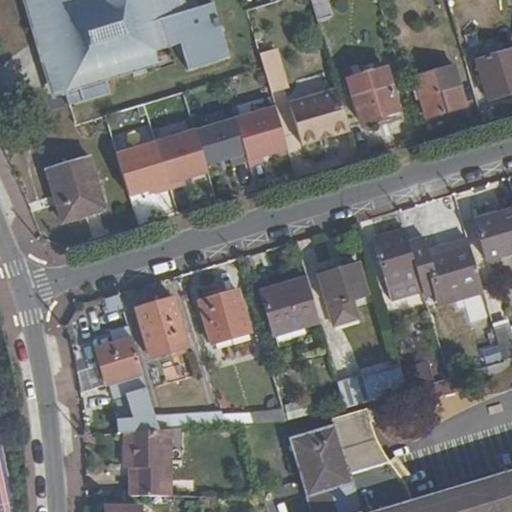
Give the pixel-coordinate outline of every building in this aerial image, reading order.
[(214,4),(200,9),(180,15),(175,0),(23,0),(53,98),(160,67),(156,54),(182,46),(189,72),(230,60),(214,4)] [(175,0),(180,15),(200,9),(197,0),(175,0)] [(312,0),(319,22),(335,17),(330,0),(331,0),(312,0)] [(458,65),(467,62),(460,39),(451,42),(458,65)] [(276,47),(258,53),(270,92),(288,86),(276,47)] [(491,101),(511,94),(511,52),(479,62),(491,101)] [(469,108),(462,87),(461,88),(455,68),(418,78),(430,119),(448,114),(448,115),(469,108)] [(350,82),(363,125),(402,113),(389,70),(368,76),(352,81),(350,82)] [(335,136),(352,131),(339,88),(291,102),(304,145),(320,140),(320,137),(334,133),(335,136)] [(274,105),(234,118),(246,156),(247,160),(287,147),(274,105)] [(234,118),(193,129),(205,168),(246,156),(234,118)] [(193,129),(154,141),(168,186),(207,174),(205,168),(193,129)] [(132,202),(156,196),(145,150),(121,156),(132,202)] [(106,212),(90,158),(49,170),(65,224),(106,212)] [(486,260),(511,252),(511,211),(475,222),(486,260)] [(390,301),(423,291),(408,242),(405,230),(372,240),(390,301)] [(423,292),(425,297),(436,294),(439,304),(482,292),(467,243),(424,256),(419,239),(408,242),(423,291),(423,292)] [(325,306),(350,299),(365,294),(356,264),(316,276),(325,306)] [(273,336),(318,323),(306,281),(261,294),(273,336)] [(248,333),(236,293),(222,297),(220,291),(208,294),(210,300),(198,303),(210,344),(248,333)] [(356,318),(350,299),(325,306),(331,326),(356,318)] [(137,311),(151,358),(186,348),(172,300),(137,311)] [(499,328),(506,352),(511,350),(511,329),(511,325),(499,328)] [(130,340),(95,350),(110,401),(145,391),(130,340)] [(455,347),(458,359),(472,355),(469,342),(455,347)] [(402,371),(408,391),(433,383),(427,363),(402,371)] [(336,383),(344,410),(408,391),(402,371),(400,364),(336,383)] [(251,414),(255,429),(287,427),(282,411),(251,414)] [(165,433),(227,430),(222,413),(154,417),(155,419),(159,433),(165,433)] [(125,435),(159,433),(155,419),(116,421),(117,435),(125,435)] [(511,511),(511,474),(410,503),(405,487),(393,472),(378,447),(372,436),(367,419),(291,442),(310,511),(511,511)] [(127,497),(168,497),(165,433),(159,433),(125,435),(127,497)]
